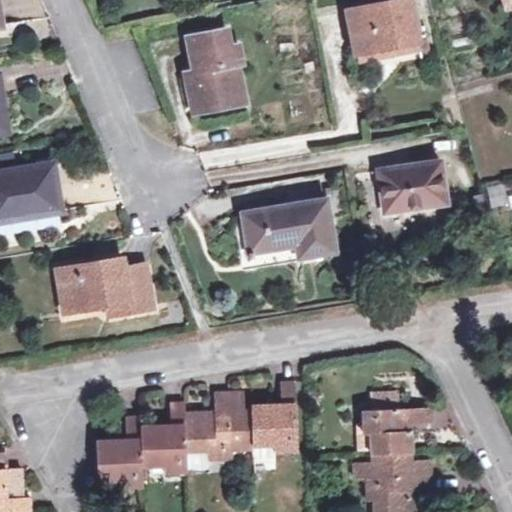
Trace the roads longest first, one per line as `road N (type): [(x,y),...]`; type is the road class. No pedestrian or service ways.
road 1 (residential): [(35,391),(434,319)]
road 2 (residential): [(68,0),(153,183)]
road 3 (residential): [(434,319),(511,479)]
road 4 (residential): [(35,391),(77,509)]
